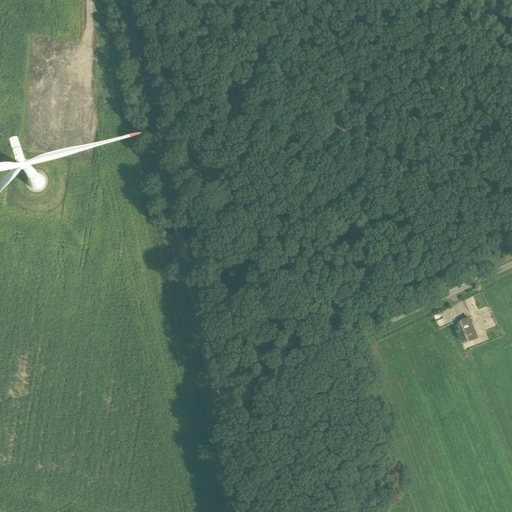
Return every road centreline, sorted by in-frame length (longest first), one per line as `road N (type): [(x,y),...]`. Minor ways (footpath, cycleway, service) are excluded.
road 1 (unclassified): [(125,0),(218,400)]
road 2 (unclassified): [(218,400),(511,266)]
road 3 (track): [(87,0),(87,40),(48,144)]
